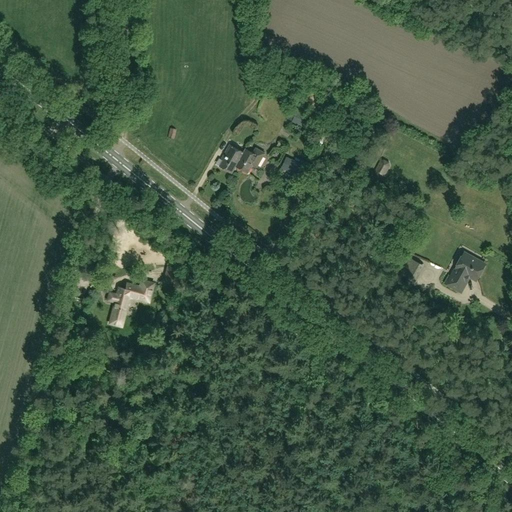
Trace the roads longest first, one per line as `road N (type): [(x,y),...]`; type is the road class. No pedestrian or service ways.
road 1 (primary): [(511,478),(0,69)]
road 2 (track): [(12,511),(122,139)]
road 3 (track): [(122,139),(119,0)]
